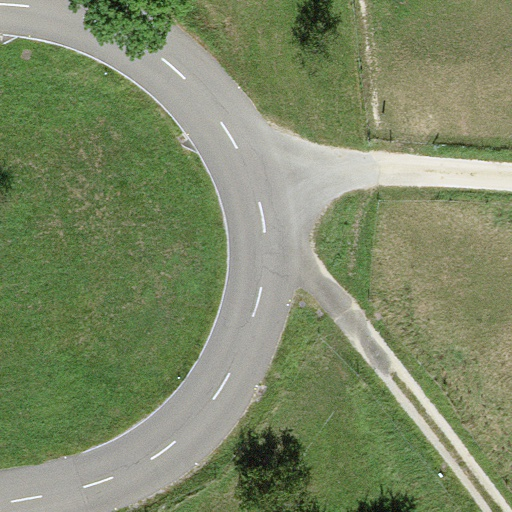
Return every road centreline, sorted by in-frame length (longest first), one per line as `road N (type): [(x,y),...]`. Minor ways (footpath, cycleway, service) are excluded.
road 1 (tertiary): [(0,502),(114,476),(170,443),(215,394),(248,336),(265,258),(264,210),(247,163),(207,101),(156,53),(92,19),(0,2)]
road 2 (track): [(265,258),(314,271),(493,511)]
road 3 (track): [(247,163),(511,183)]
